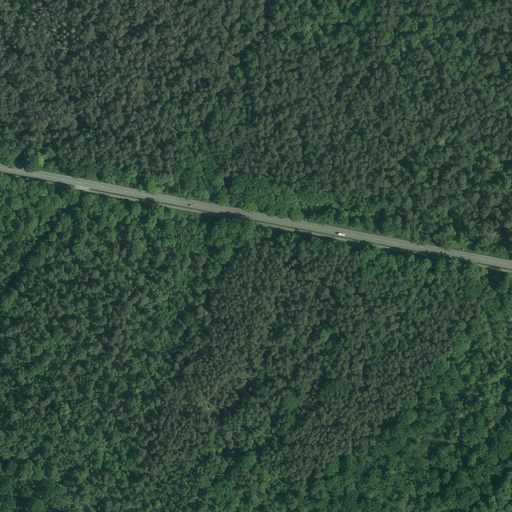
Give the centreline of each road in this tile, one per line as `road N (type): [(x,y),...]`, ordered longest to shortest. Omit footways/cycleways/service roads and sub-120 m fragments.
road 1 (secondary): [(511,264),(0,168)]
road 2 (track): [(0,289),(81,190)]
